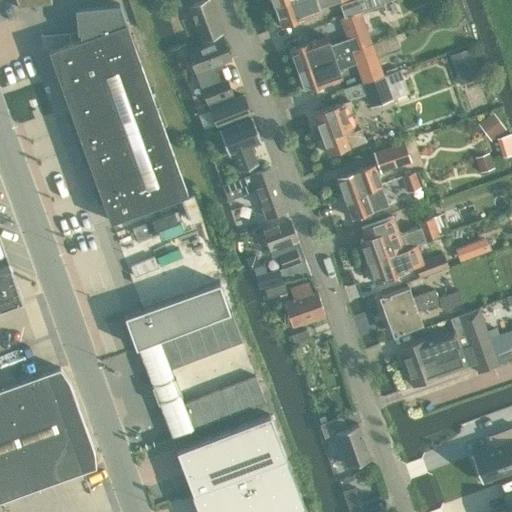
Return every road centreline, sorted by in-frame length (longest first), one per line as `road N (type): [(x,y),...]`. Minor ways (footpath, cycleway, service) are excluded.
road 1 (residential): [(404,511),(223,0)]
road 2 (unclassified): [(135,511),(0,134)]
